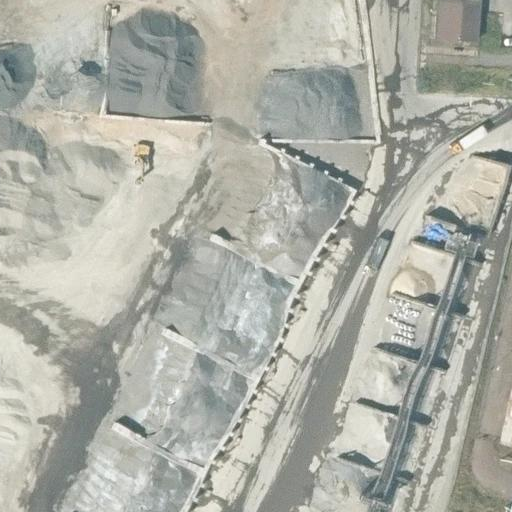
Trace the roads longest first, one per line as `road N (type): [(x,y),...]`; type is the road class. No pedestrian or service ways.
road 1 (track): [(102,511),(107,476),(171,364),(199,284),(247,0)]
road 2 (track): [(511,111),(428,157),(389,208),(246,511)]
